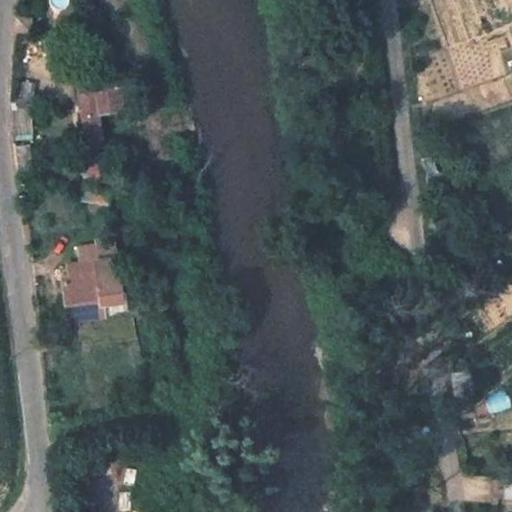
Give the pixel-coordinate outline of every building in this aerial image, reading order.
[(31,19),(18,19),(16,32),(31,32),(31,19)] [(122,85),(97,88),(80,90),(87,145),(103,143),(100,114),(125,111),(122,85)] [(108,183),(107,173),(91,175),(93,184),(108,183)] [(109,204),(107,190),(84,188),(86,201),(109,204)] [(80,248),(82,261),(116,256),(114,243),(80,248)] [(116,256),(82,261),(83,266),(70,268),(71,280),(65,281),(69,314),(84,312),(86,319),(123,314),(116,256)] [(70,321),(86,319),(84,312),(69,314),(70,321)]
